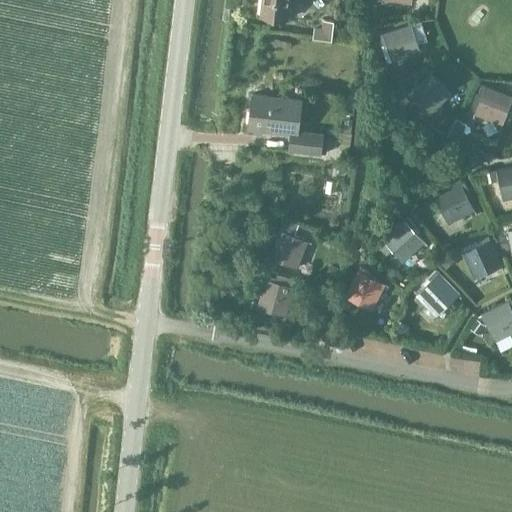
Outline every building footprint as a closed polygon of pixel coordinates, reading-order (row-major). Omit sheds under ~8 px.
[(258,14),(286,17),(287,0),(260,0),(259,13),(258,13),(258,14)] [(333,21),(324,20),(323,29),(315,28),(314,38),(330,40),(333,21)] [(391,61),(418,53),(409,25),(379,35),(382,44),(386,43),(391,61)] [(429,73),(405,95),(412,102),(410,104),(423,117),(427,114),(449,93),(429,73)] [(502,122),(511,95),(511,94),(482,83),(477,95),(481,96),(475,112),(502,122)] [(319,150),(321,131),(297,128),(300,98),(250,92),(247,120),(276,123),(275,128),(291,130),(289,147),(319,150)] [(341,134),(332,133),(330,142),(339,143),(341,134)] [(511,166),(496,170),(496,169),(486,172),(488,183),(497,180),(502,199),(511,196),(511,166)] [(448,223),(474,208),(465,192),(468,190),(463,181),(434,198),(448,223)] [(401,261),(423,240),(411,227),(413,225),(405,216),(381,239),(401,261)] [(283,219),(280,226),(268,255),(295,266),(306,240),(297,236),(301,227),(283,219)] [(475,278),(501,265),(486,235),(476,240),(478,244),(462,252),(475,278)] [(370,309),(384,282),(368,274),(370,270),(358,264),(343,295),(370,309)] [(437,315),(457,294),(433,271),(425,278),(428,281),(415,294),(437,315)] [(264,275),(256,305),(253,317),(264,319),(267,308),(285,312),(292,285),(273,281),(274,278),(264,275)] [(493,339),(511,329),(511,309),(511,308),(511,301),(511,298),(480,314),(493,339)] [(485,324),(476,318),(469,328),(477,334),(485,324)]
